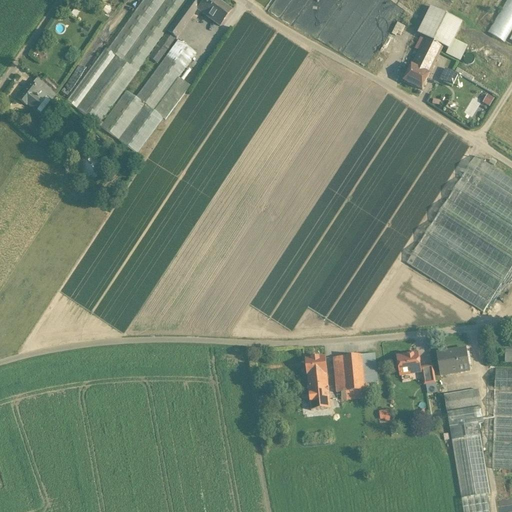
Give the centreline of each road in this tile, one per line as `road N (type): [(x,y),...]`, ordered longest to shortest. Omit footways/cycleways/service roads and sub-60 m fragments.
road 1 (unclassified): [(0,364),(98,343),(282,343),(511,323)]
road 2 (unclassified): [(239,0),(511,164)]
